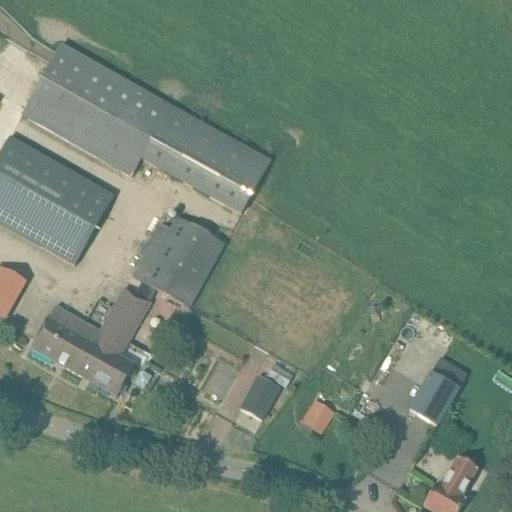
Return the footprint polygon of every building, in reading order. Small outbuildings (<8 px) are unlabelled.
[(240,218),(269,164),(61,47),(22,117),(130,179),(139,162),(240,218)] [(114,199),(10,140),(0,157),(0,229),(74,270),(114,199)] [(189,308),(227,238),(174,210),(136,280),(189,308)] [(0,318),(11,323),(29,280),(0,268),(0,318)] [(148,305),(155,293),(141,285),(134,297),(123,291),(93,343),(49,318),(30,351),(87,383),(103,351),(118,360),(150,306),(148,305)] [(134,368),(118,360),(103,351),(87,383),(117,399),(134,368)] [(437,429),(458,392),(430,375),(410,410),(409,412),(437,429)] [(278,391),(257,379),(237,412),(259,425),(278,391)] [(315,403),(302,425),(320,436),(334,415),(315,403)] [(423,509),(427,511),(460,511),(465,504),(462,502),(480,473),(459,460),(441,489),(437,487),(423,509)]
